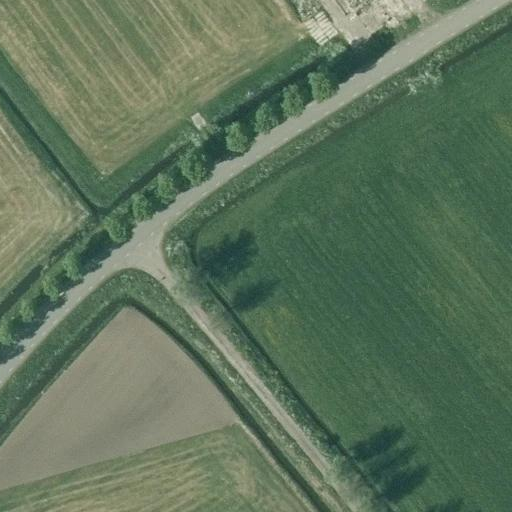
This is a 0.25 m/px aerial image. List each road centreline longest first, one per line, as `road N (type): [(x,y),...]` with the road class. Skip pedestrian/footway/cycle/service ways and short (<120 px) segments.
road 1 (tertiary): [(130,240),(227,167),(492,0)]
road 2 (unclassified): [(352,511),(130,240)]
road 3 (tertiary): [(0,375),(130,240)]
